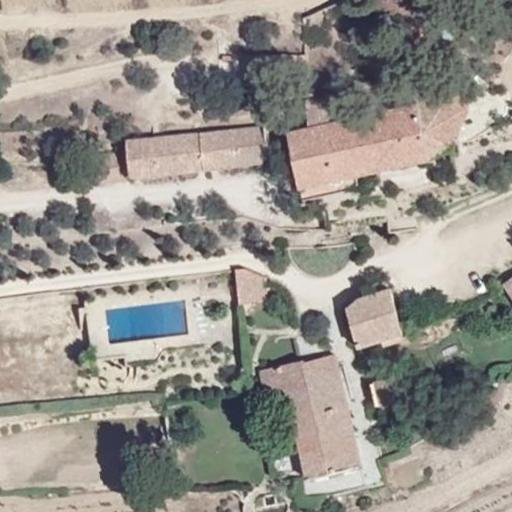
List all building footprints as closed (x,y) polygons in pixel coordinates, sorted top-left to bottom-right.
[(474,111),(467,79),(418,91),(421,104),(337,124),(332,101),(310,105),(316,131),(294,137),(304,185),(440,152),(452,136),(450,118),(474,111)] [(272,155),(266,127),(128,142),(134,180),(272,155)] [(244,269),(237,269),(240,305),(266,300),(267,278),(244,269)] [(393,290),(353,302),(361,345),(402,331),(393,290)] [(337,345),(265,365),(271,392),(290,389),(313,475),(370,461),(337,345)]
